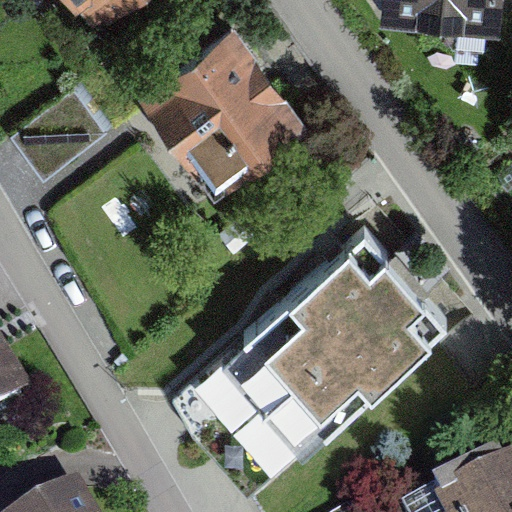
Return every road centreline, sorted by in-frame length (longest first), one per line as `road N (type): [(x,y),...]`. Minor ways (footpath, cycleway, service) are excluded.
road 1 (residential): [(307,0),(511,295)]
road 2 (residential): [(174,511),(0,214)]
